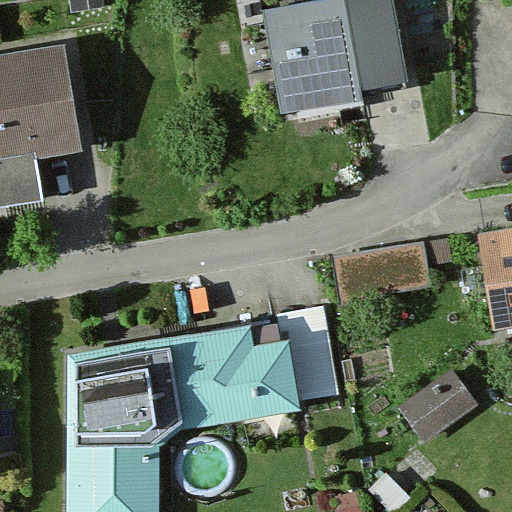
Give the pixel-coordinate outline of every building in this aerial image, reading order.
[(396,0),(323,0),(266,10),(284,108),(412,85),(396,0)] [(68,43),(0,52),(0,211),(48,204),(41,154),(84,148),(68,43)] [(511,234),(478,241),(496,338),(511,334),(511,234)] [(424,236),(338,240),(341,285),(426,280),(424,236)] [(164,511),(164,443),(302,421),(300,413),(343,407),(328,313),(277,321),(278,327),(69,360),(69,511),(164,511)] [(474,409),(452,381),(401,419),(422,447),(474,409)]
